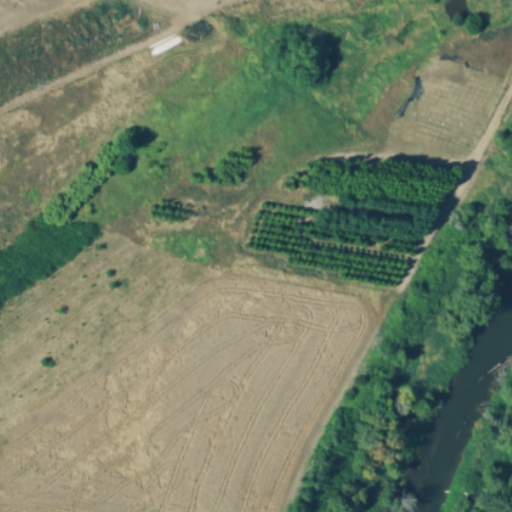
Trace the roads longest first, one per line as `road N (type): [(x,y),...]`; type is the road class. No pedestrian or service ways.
road 1 (track): [(511,80),(394,289)]
road 2 (track): [(0,107),(206,0)]
